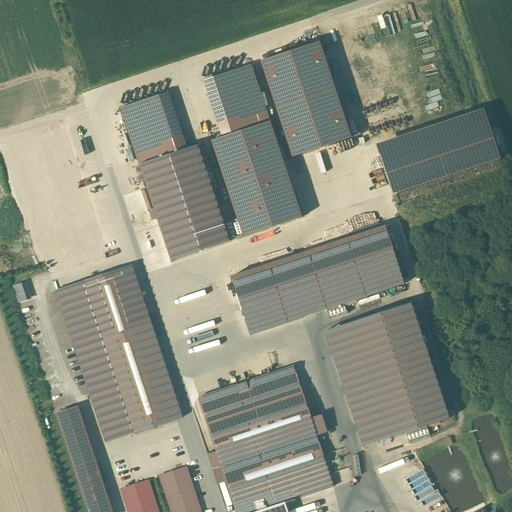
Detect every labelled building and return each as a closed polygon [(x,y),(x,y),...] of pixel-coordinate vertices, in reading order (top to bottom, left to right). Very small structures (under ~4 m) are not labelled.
[(320,46),(267,64),(298,155),(351,137),(320,46)] [(254,68),(209,82),(227,139),(219,141),(249,233),(302,215),(254,68)] [(171,95),(126,110),(175,256),(228,238),(198,150),(190,152),(171,95)] [(385,226),(230,277),(250,336),(327,310),(330,320),(348,314),(345,304),(404,284),(385,226)] [(134,268),(61,292),(111,442),(184,418),(134,268)] [(362,450),(406,433),(427,426),(448,418),(410,303),(325,334),(362,450)] [(198,398),(221,468),(317,436),(315,431),(319,430),(317,424),(313,425),(293,366),(198,398)] [(110,511),(75,408),(54,415),(87,511),(110,511)] [(429,437),(427,426),(406,433),(409,443),(429,437)] [(267,511),(335,489),(317,436),(221,468),(235,511),(267,511)] [(112,461),(118,479),(132,475),(126,456),(112,461)] [(197,511),(184,472),(161,481),(171,511),(197,511)] [(154,511),(145,485),(122,493),(128,511),(154,511)]
